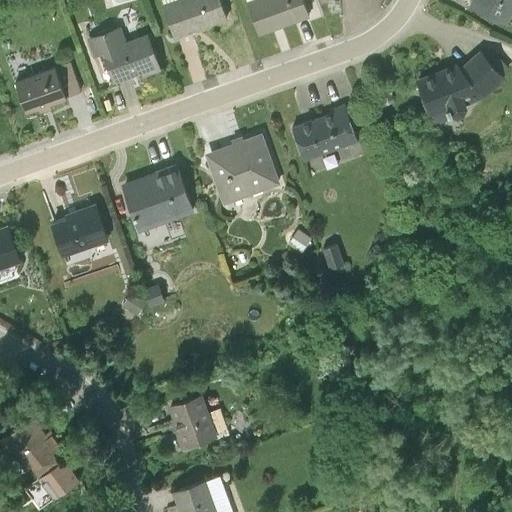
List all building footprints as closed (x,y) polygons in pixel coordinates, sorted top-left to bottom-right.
[(219,0),(183,0),(164,7),(174,38),(227,20),(219,0)] [(255,0),(245,3),(258,37),(309,19),(302,0),(255,0)] [(511,11),(511,0),(471,0),(469,6),(505,25),(511,11)] [(160,69),(147,33),(127,41),(121,26),(87,38),(94,57),(102,54),(114,86),(160,69)] [(506,78),(479,49),(461,64),(458,60),(416,76),(434,123),(466,111),(469,104),(468,101),(484,95),(506,78)] [(69,63),(16,81),(27,114),(38,110),(40,115),(51,111),(49,105),(80,94),(69,63)] [(358,139),(346,107),(293,127),(305,159),(358,139)] [(280,185),(261,135),(205,156),(223,205),(280,185)] [(195,212),(179,166),(122,186),(140,233),(195,212)] [(109,241),(96,203),(65,214),(67,219),(51,224),(63,257),(109,241)] [(0,270),(20,263),(6,225),(0,227),(0,270)] [(335,268),(348,263),(341,244),(327,249),(335,268)] [(209,407),(204,390),(167,403),(183,446),(229,432),(220,403),(209,407)] [(46,431),(34,414),(0,438),(0,449),(18,474),(30,466),(36,475),(60,458),(54,450),(63,444),(51,427),(46,431)] [(234,511),(220,472),(170,490),(178,511),(234,511)]
